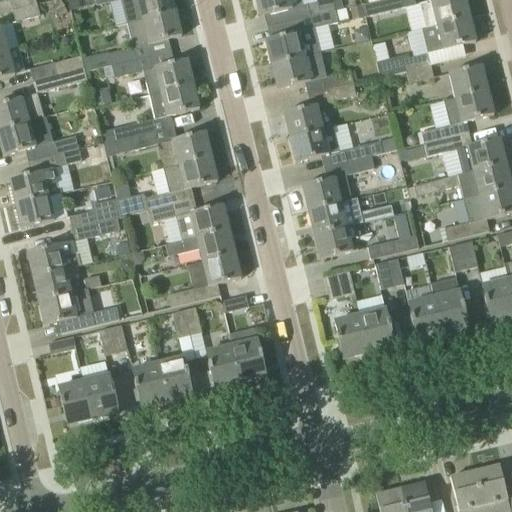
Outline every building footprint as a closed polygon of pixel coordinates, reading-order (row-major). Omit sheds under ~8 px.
[(8,0),(12,14),(37,7),(34,0),(8,0)] [(123,0),(130,24),(175,14),(171,0),(123,0)] [(253,0),(258,19),(291,11),(303,8),(302,7),(300,0),(253,0)] [(335,0),(331,0),(302,7),(303,8),(291,11),(294,23),(334,13),(339,11),(335,0)] [(413,0),(390,0),(387,1),(361,7),(361,8),(360,8),(363,19),(364,19),(364,20),(415,7),(413,0)] [(420,32),(469,20),(463,0),(440,0),(418,6),(424,30),(420,31),(420,32)] [(37,7),(12,14),(15,24),(40,17),(37,7)] [(363,19),(360,8),(349,11),(352,22),(363,19)] [(294,23),(297,34),(312,31),(313,31),(348,22),(345,10),(334,13),(294,23)] [(126,25),(132,50),(133,50),(150,45),(181,38),(175,14),(130,24),(126,25)] [(420,32),(426,55),(427,55),(427,56),(475,44),(469,20),(420,32)] [(271,67),(314,57),(320,55),(313,31),(312,31),(297,34),(264,42),(271,67)] [(111,68),(136,61),(133,50),(132,50),(108,56),(111,68)] [(6,53),(0,55),(0,80),(13,77),(6,53)] [(320,55),(314,57),(271,67),(277,92),(324,80),(324,79),(325,79),(320,55)] [(405,73),(406,74),(430,68),(427,56),(427,55),(426,55),(409,60),(408,58),(405,56),(375,64),(379,80),(405,73)] [(82,70),(80,61),(80,59),(29,72),(32,84),(82,70)] [(139,74),(136,61),(111,68),(114,80),(139,74)] [(186,62),(156,69),(142,72),(148,97),(192,86),(186,62)] [(430,68),(406,74),(408,86),(433,80),(430,68)] [(448,76),(454,101),(487,93),(481,68),(448,76)] [(86,82),(84,75),(82,70),(32,84),(35,96),(36,97),(36,96),(86,82)] [(324,80),(327,92),(352,86),(349,73),(325,79),(324,79),(324,80)] [(148,97),(154,122),(198,111),(192,86),(148,97)] [(352,86),(327,92),(330,104),(355,98),(352,86)] [(97,107),(111,104),(108,89),(94,92),(97,107)] [(454,101),(443,103),(449,128),(493,117),(487,93),(454,101)] [(36,96),(36,97),(35,96),(21,100),(0,105),(0,133),(28,125),(28,124),(43,120),(36,96)] [(321,131),(315,107),(310,109),(283,115),(289,140),(332,130),(332,129),(321,131)] [(117,130),(120,142),(153,134),(151,122),(117,130)] [(28,125),(0,133),(0,151),(2,158),(35,149),(28,125)] [(435,131),(419,135),(422,145),(423,147),(447,141),(444,129),(443,128),(435,131)] [(332,130),(289,140),(295,165),(338,154),(332,130)] [(155,146),(156,145),(153,134),(120,142),(124,155),(156,147),(155,146)] [(171,142),(160,145),(165,170),(210,159),(204,134),(171,142)] [(53,157),(78,151),(75,139),(50,145),(53,157)] [(447,141),(423,147),(426,159),(441,155),(447,180),(505,165),(499,140),(450,153),(447,141)] [(342,152),(346,165),(370,160),(370,158),(380,155),(377,144),(342,152)] [(415,162),(412,150),(405,151),(408,164),(415,162)] [(53,157),(55,169),(81,163),(78,151),(53,157)] [(171,194),(183,192),(216,184),(210,159),(165,170),(162,171),(166,189),(170,188),(171,194)] [(370,160),(346,165),(348,177),(373,171),(370,160)] [(505,165),(447,180),(413,188),(415,199),(459,188),(462,202),(510,189),(505,165)] [(8,181),(14,206),(47,198),(59,196),(56,185),(59,185),(55,170),(8,181)] [(307,213),(340,205),(334,180),(301,188),(307,213)] [(511,196),(510,189),(462,202),(461,202),(467,225),(444,230),(447,243),(488,233),(485,222),(511,215),(511,196)] [(143,196),(116,203),(115,203),(119,220),(138,215),(147,213),(171,207),(168,195),(144,201),(143,196)] [(53,223),(47,198),(14,206),(20,231),(53,223)] [(115,203),(116,203),(116,201),(90,207),(92,213),(68,219),(71,231),(116,220),(116,221),(119,220),(115,203)] [(307,213),(313,236),(346,228),(340,205),(307,213)] [(171,207),(147,213),(150,225),(174,219),(171,207)] [(176,228),(180,244),(228,232),(222,207),(189,215),(177,218),(174,219),(176,228)] [(358,215),(360,225),(375,221),(374,213),(373,211),(358,215)] [(119,233),(116,221),(116,220),(71,231),(74,244),(119,233)] [(357,226),(346,229),(346,228),(313,236),(319,262),(357,252),(355,243),(361,242),(357,226)] [(234,256),(228,232),(180,244),(164,247),(167,260),(198,253),(201,264),(234,256)] [(511,233),(496,237),(499,249),(511,246),(511,233)] [(415,238),(366,249),(369,263),(418,251),(415,238)] [(64,272),(79,268),(77,257),(73,258),(73,257),(74,257),(71,243),(26,254),(32,280),(64,272)] [(477,269),(471,243),(458,247),(465,272),(477,269)] [(465,272),(458,247),(447,249),(454,275),(465,272)] [(201,264),(207,289),(216,286),(240,281),(234,256),(201,264)] [(385,264),(391,290),(403,287),(397,262),(385,264)] [(373,267),(379,292),(391,290),(385,264),(373,267)] [(511,264),(504,267),(504,269),(503,269),(506,282),(511,304),(511,264)] [(35,294),(37,303),(70,296),(70,295),(64,272),(32,280),(35,293),(31,294),(31,295),(35,294)] [(348,274),(323,279),(329,303),(354,297),(348,274)] [(86,291),(86,292),(101,288),(98,278),(83,281),(85,291),(86,291)] [(433,300),(442,337),(467,331),(463,313),(464,312),(462,305),(461,305),(458,294),(454,279),(429,286),(430,287),(433,300)] [(511,320),(511,304),(506,282),(481,288),(484,300),(483,300),(485,307),(486,307),(490,325),(511,320)] [(58,324),(61,336),(102,326),(99,314),(92,316),(86,292),(86,291),(85,291),(70,295),(70,296),(37,303),(43,328),(58,324)] [(193,291),(167,297),(170,310),(196,304),(193,291)] [(442,337),(433,300),(408,306),(410,317),(409,317),(411,325),(412,325),(416,343),(442,337)] [(229,302),(220,304),(223,316),(232,314),(229,302)] [(183,313),(189,338),(201,335),(195,310),(183,313)] [(390,330),(389,329),(388,322),(387,323),(384,312),(359,318),(368,355),(393,349),(389,330),(390,330)] [(183,313),(172,315),(177,341),(189,338),(183,313)] [(368,355),(359,318),(334,324),(336,335),(335,335),(337,343),(338,342),(342,361),(368,355)] [(120,328),(109,331),(115,356),(127,353),(120,328)] [(109,331),(97,333),(103,359),(115,356),(109,331)] [(231,348),(230,348),(239,386),(265,380),(260,361),(261,361),(260,353),(259,354),(253,331),(228,337),(231,348)] [(47,345),(50,357),(75,352),(73,340),(47,345)] [(205,354),(208,366),(207,366),(209,374),(210,374),(214,392),(239,386),(230,348),(205,354)] [(182,360),(157,366),(165,403),(191,397),(186,379),(188,379),(186,371),(185,371),(182,360)] [(165,403),(157,366),(132,372),(134,383),(133,384),(135,391),(136,391),(140,409),(165,403)] [(83,384),(92,421),(117,415),(113,397),(114,396),(112,389),(111,389),(108,378),(83,384)] [(83,384),(57,390),(60,401),(59,401),(61,409),(62,409),(66,427),(92,421),(83,384)] [(483,511),(509,511),(498,467),(474,473),(483,511)] [(483,511),(474,473),(449,479),(457,511),(483,511)] [(399,491),(404,511),(429,511),(424,485),(399,491)] [(404,511),(399,491),(375,497),(378,511),(404,511)]
